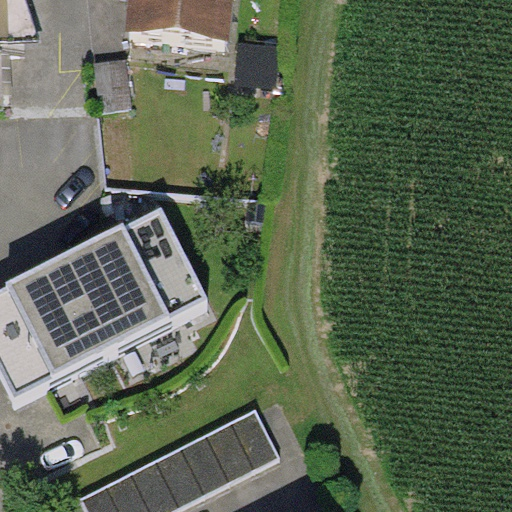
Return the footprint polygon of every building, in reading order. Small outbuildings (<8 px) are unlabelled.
[(0,0),(0,50),(25,49),(23,0),(0,0)] [(226,53),(230,0),(136,0),(133,45),(226,53)] [(127,64),(97,68),(104,116),(133,112),(127,64)] [(212,317),(167,225),(0,306),(0,391),(11,415),(212,317)] [(195,511),(279,469),(254,422),(79,511),(195,511)]
